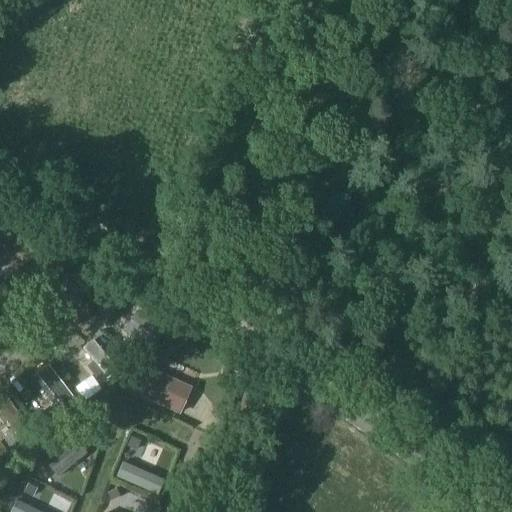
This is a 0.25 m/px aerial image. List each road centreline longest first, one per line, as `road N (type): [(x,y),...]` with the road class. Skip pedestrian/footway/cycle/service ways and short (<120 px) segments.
road 1 (tertiary): [(508,511),(0,154)]
road 2 (track): [(199,511),(263,339)]
